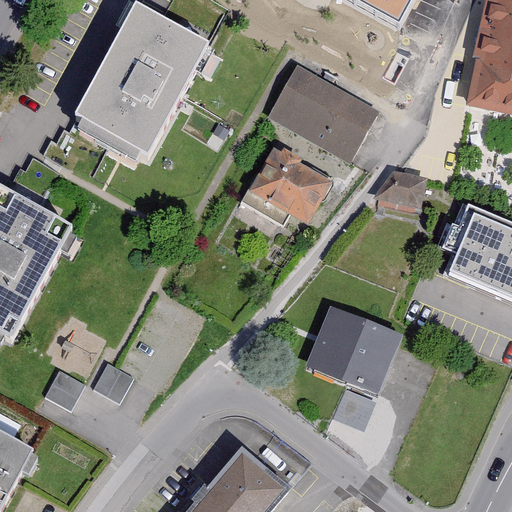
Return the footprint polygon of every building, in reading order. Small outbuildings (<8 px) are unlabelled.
[(410,0),(356,0),(398,22),(410,0)] [(511,11),(492,7),(471,104),(511,112),(511,11)] [(135,10),(76,118),(148,156),(206,48),(135,10)] [(384,122),(297,79),(266,139),(354,183),(384,122)] [(425,180),(394,174),(377,197),(419,206),(425,180)] [(325,203),(274,175),(251,218),(302,245),(325,203)] [(4,205),(0,213),(0,353),(5,356),(69,240),(4,205)] [(511,227),(462,206),(433,273),(511,306),(511,227)] [(406,351),(338,325),(315,387),(383,412),(406,351)] [(95,389),(121,402),(134,374),(108,362),(95,389)] [(72,409),(85,381),(59,369),(46,397),(72,409)] [(0,429),(0,511),(35,448),(0,429)] [(271,511),(288,491),(242,454),(195,511),(271,511)]
